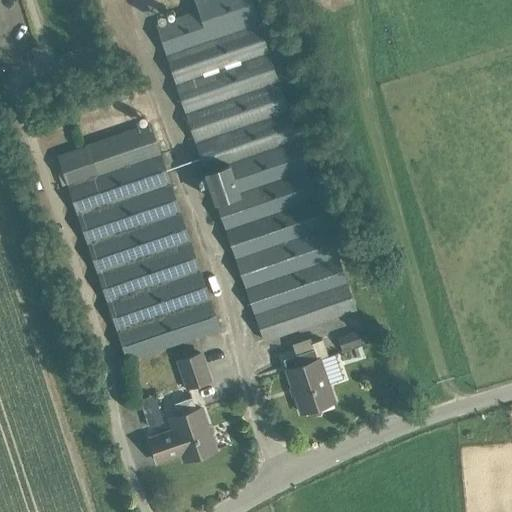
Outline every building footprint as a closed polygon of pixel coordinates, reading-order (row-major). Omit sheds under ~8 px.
[(197,181),(208,177),(264,341),(356,310),(250,0),(194,0),(197,9),(155,24),(202,160),(191,163),(197,181)] [(127,363),(221,330),(150,124),(56,156),(127,363)] [(202,351),(175,360),(185,390),(212,381),(202,351)] [(333,402),(319,359),(316,351),(283,361),(301,413),(333,402)] [(196,410),(192,397),(174,403),(178,416),(170,419),(174,430),(150,439),(158,462),(182,454),(184,461),(216,450),(201,408),(196,410)]
